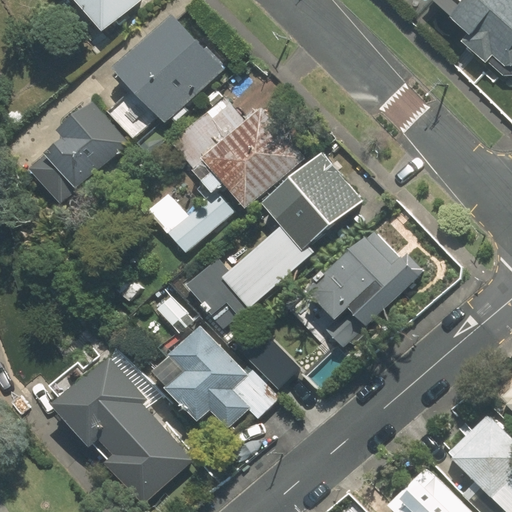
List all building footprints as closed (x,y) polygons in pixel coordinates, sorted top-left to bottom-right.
[(69,0),(62,7),(95,45),(144,2),(142,0),(69,0)] [(511,0),(480,0),(452,32),(491,67),(496,61),(509,73),(511,72),(511,0)] [(203,49),(172,15),(111,71),(166,131),(232,70),(208,44),(203,49)] [(248,215),(308,162),(269,117),(283,104),(263,82),(237,105),(223,89),(208,103),(215,111),(182,139),(201,161),(191,169),(216,198),(225,190),(241,208),(248,215)] [(130,147),(92,104),(61,133),(66,138),(44,158),(78,195),(130,147)] [(365,201),(323,154),(241,227),(283,274),(365,201)] [(225,190),(216,198),(194,217),(173,193),(151,213),(188,254),(241,208),(225,190)] [(369,334),(424,281),(375,230),(307,296),(335,325),(349,312),(369,334)] [(199,322),(166,282),(146,299),(179,338),(199,322)] [(97,328),(62,285),(32,309),(67,352),(97,328)] [(266,344),(250,361),(271,380),(305,342),(278,316),(259,337),(266,344)] [(259,419),(283,397),(254,368),(248,374),(202,327),(151,377),(199,426),(212,413),(231,433),(253,412),(259,419)] [(64,407),(57,413),(93,452),(97,448),(109,462),(105,466),(145,510),(196,463),(152,414),(167,400),(145,375),(130,390),(108,366),(92,381),(78,365),(49,391),(64,407)] [(511,388),(499,400),(511,413),(511,388)] [(511,511),(511,439),(491,418),(450,458),(473,482),(462,492),(472,502),(483,491),(503,511),(511,511)] [(463,511),(443,490),(431,502),(423,493),(401,511),(463,511)]
